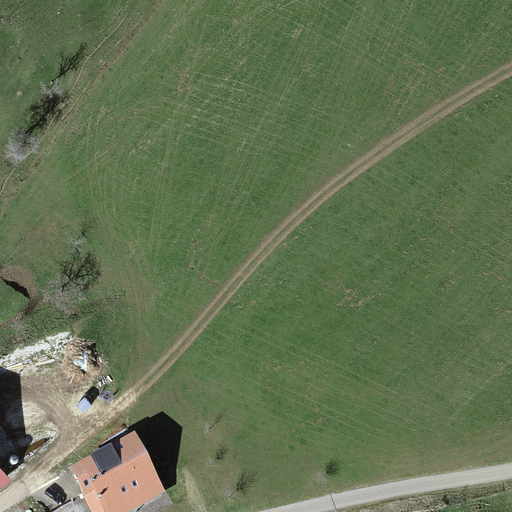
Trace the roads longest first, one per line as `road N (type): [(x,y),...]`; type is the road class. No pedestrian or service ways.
road 1 (track): [(511,68),(374,155),(305,210),(148,379),(0,501)]
road 2 (track): [(312,511),(511,473)]
